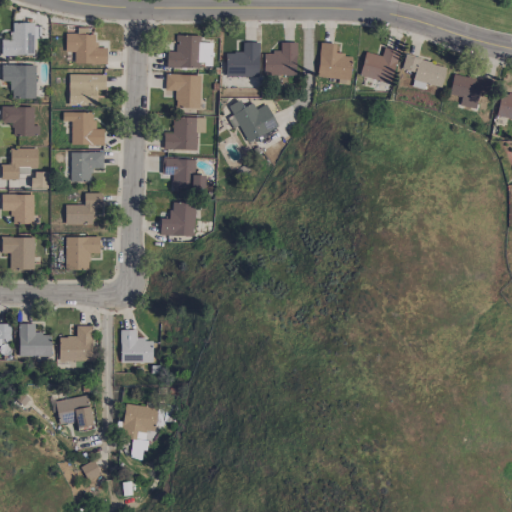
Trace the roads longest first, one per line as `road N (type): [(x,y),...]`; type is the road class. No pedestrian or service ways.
road 1 (residential): [(511,42),(388,5),(145,11),(66,0)]
road 2 (residential): [(145,11),(138,298)]
road 3 (residential): [(138,298),(0,298)]
